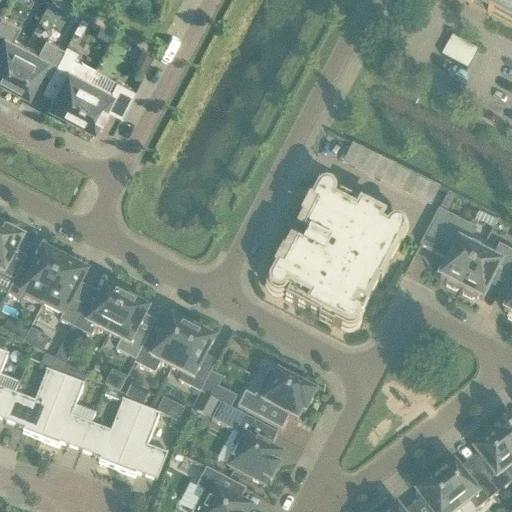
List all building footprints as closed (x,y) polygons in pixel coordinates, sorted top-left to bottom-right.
[(511,0),(461,0),(511,27),(511,0)] [(13,39),(21,24),(1,14),(0,16),(0,80),(5,84),(26,45),(13,39)] [(81,17),(74,30),(81,34),(88,20),(81,17)] [(65,48),(65,47),(46,37),(38,52),(26,45),(5,84),(16,89),(18,86),(28,92),(40,69),(51,74),(65,48)] [(467,72),(477,52),(452,38),(441,58),(467,72)] [(75,57),(79,50),(66,44),(65,47),(65,48),(51,74),(62,80),(50,103),(60,109),(59,112),(69,117),(89,79),(90,79),(95,68),(75,57)] [(143,51),(137,61),(147,66),(152,56),(143,51)] [(111,90),(90,79),(89,79),(69,117),(80,123),(81,120),(94,126),(100,114),(101,115),(105,107),(122,116),(136,90),(117,79),(111,90)] [(352,147),(342,167),(430,210),(439,191),(352,147)] [(355,317),(354,315),(353,315),(354,313),(361,317),(378,285),(380,286),(404,239),(405,238),(405,235),(404,234),(404,233),(404,232),(403,231),(402,229),(401,228),(400,227),(398,226),(397,226),(396,226),(393,226),(392,226),(391,226),(388,228),(388,229),(387,229),(386,230),(385,231),(384,231),(386,227),(387,223),(378,219),(339,198),(335,205),(333,204),(334,202),(334,201),(334,198),(334,197),(334,196),(334,195),(333,194),(332,193),(332,192),(331,192),(330,191),(327,189),(326,189),(325,189),(323,189),(322,189),(321,189),(318,191),(316,193),(310,205),(308,204),(299,221),(300,222),(294,234),(297,235),(292,246),(289,245),(282,257),(281,255),(272,273),(274,273),(268,285),(267,286),(267,287),(267,291),(267,292),(267,293),(268,294),(268,295),(269,295),(269,296),(271,298),(274,299),(276,299),(278,299),(279,299),(280,299),(283,297),(285,295),(286,294),(288,295),(284,302),(318,320),(317,322),(332,330),(333,328),(345,334),(346,334),(347,335),(350,335),(350,334),(351,334),(354,333),(354,332),(355,332),(356,331),(356,330),(357,329),(358,328),(358,327),(358,326),(358,325),(358,323),(358,322),(358,321),(357,319),(356,318),(356,317),(355,317)] [(457,291),(460,293),(479,257),(478,257),(484,247),(471,241),(475,233),(438,213),(419,249),(448,264),(439,281),(447,285),(445,289),(456,294),(457,291)] [(0,233),(0,295),(6,299),(7,297),(14,285),(18,275),(20,273),(26,261),(15,255),(21,244),(13,240),(15,237),(5,232),(3,235),(0,233)] [(492,283),(503,288),(511,271),(511,255),(498,248),(490,263),(479,257),(460,293),(463,294),(462,297),(472,303),(474,300),(481,304),(492,283)] [(61,265),(62,261),(47,254),(46,257),(43,255),(30,279),(20,273),(18,275),(14,285),(7,297),(18,304),(21,298),(42,309),(64,266),(61,265)] [(82,276),(84,273),(69,265),(67,268),(64,266),(42,309),(62,319),(59,324),(75,332),(86,311),(71,304),(85,278),(82,276)] [(511,271),(503,288),(498,298),(509,304),(503,315),(508,318),(507,321),(511,323),(511,271)] [(117,294),(115,297),(105,292),(93,315),(86,311),(75,332),(90,341),(95,332),(107,338),(128,300),(117,294)] [(137,309),(138,305),(128,300),(107,338),(120,345),(115,354),(135,364),(146,343),(135,337),(147,314),(137,309)] [(181,324),(178,326),(170,322),(158,345),(147,339),(146,343),(135,364),(133,366),(154,377),(159,366),(171,372),(191,333),(189,332),(188,328),(181,324)] [(205,340),(205,336),(198,333),(194,335),(191,333),(171,372),(181,378),(178,385),(188,390),(213,344),(205,340)] [(37,334),(30,349),(49,358),(56,343),(37,334)] [(0,422),(4,424),(15,397),(19,387),(0,379),(0,376),(7,358),(1,356),(6,344),(0,341),(0,422)] [(62,347),(54,363),(65,369),(73,352),(62,347)] [(245,396),(237,411),(281,435),(288,420),(296,425),(301,415),(304,417),(307,412),(313,401),(313,400),(314,398),(311,396),(312,393),(298,385),(297,389),(277,378),(268,373),(261,386),(254,401),(245,396)] [(34,405),(15,397),(4,424),(23,432),(22,435),(40,442),(64,382),(46,375),(34,405)] [(111,390),(126,398),(134,383),(119,375),(111,390)] [(199,396),(199,397),(220,407),(227,395),(218,390),(222,382),(210,375),(199,396)] [(79,454),(80,454),(90,427),(71,419),(83,388),(65,381),(64,382),(40,442),(59,450),(60,446),(79,454)] [(199,397),(192,411),(212,421),(211,423),(238,437),(232,448),(234,453),(231,457),(232,463),(228,470),(263,489),(266,484),(269,486),(277,470),(274,469),(280,457),(270,452),(277,437),(220,407),(199,397)] [(98,465),(116,472),(140,412),(142,406),(123,399),(121,404),(120,405),(121,406),(110,435),(90,427),(80,454),(99,462),(98,465)] [(140,412),(116,472),(134,480),(136,476),(156,484),(167,457),(146,449),(158,419),(140,412)] [(171,423),(168,430),(180,435),(183,427),(171,423)] [(491,440),(511,466),(511,426),(509,423),(504,427),(502,424),(492,431),(494,434),(490,438),(491,440)] [(502,477),(511,469),(511,466),(491,440),(488,443),(485,440),(476,447),(478,450),(473,454),(476,458),(479,463),(480,463),(486,471),(476,478),(493,500),(510,487),(502,477)] [(178,472),(198,480),(203,468),(182,460),(178,472)] [(441,472),(431,479),(457,511),(460,511),(469,505),(474,511),(477,511),(493,500),(476,478),(466,485),(465,484),(466,483),(462,479),(452,467),(443,475),(441,472)] [(248,511),(250,510),(239,505),(245,493),(205,472),(195,491),(203,495),(193,511),(248,511)] [(457,511),(431,479),(422,487),(424,489),(414,497),(426,511),(457,511)]
